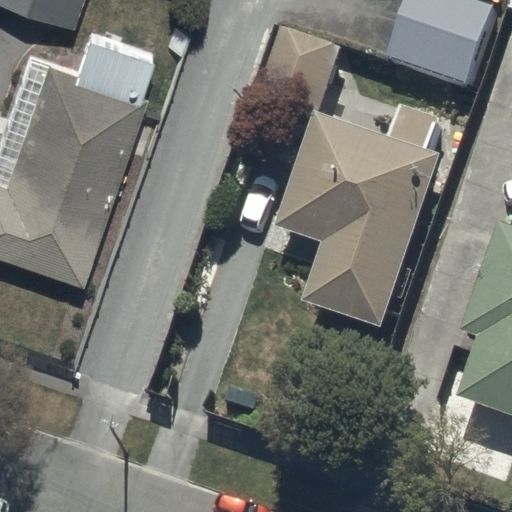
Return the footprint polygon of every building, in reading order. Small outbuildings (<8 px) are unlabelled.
[(0,0),(0,5),(74,30),(84,0),(0,0)] [(493,6),(474,0),(407,0),(387,59),(466,86),(493,6)] [(341,46),(278,25),(255,96),(317,117),(341,46)] [(77,77),(48,67),(7,188),(0,186),(0,259),(83,288),(147,99),(142,97),(155,61),(89,39),(77,77)] [(386,134),(312,109),(273,226),(323,243),(303,301),(380,327),(438,153),(424,148),(435,114),(397,101),(386,134)] [(511,222),(498,218),(460,328),(477,334),(456,396),(511,415),(511,222)]
